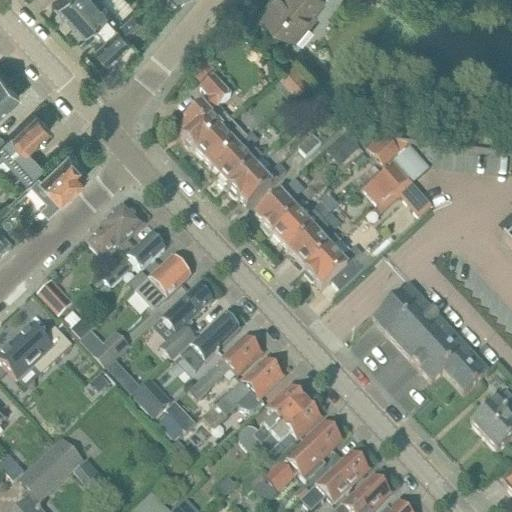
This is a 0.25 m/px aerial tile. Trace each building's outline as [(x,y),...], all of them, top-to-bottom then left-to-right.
[(58,0),(54,4),(70,21),(85,7),(86,7),(94,0),(58,0)] [(85,7),(70,21),(81,34),(89,27),(99,38),(112,25),(119,19),(132,7),(125,0),(94,0),(86,7),(85,7)] [(314,11),(322,0),(268,0),(260,10),(275,23),(297,42),(298,41),(302,45),(314,31),(309,27),(319,16),(314,11)] [(126,37),(144,20),(135,11),(109,34),(95,48),(108,63),(130,42),(126,37)] [(256,70),(268,83),(281,70),(276,65),(263,62),(256,70)] [(0,96),(10,88),(0,77),(0,96)] [(194,155),(194,154),(219,132),(229,123),(217,109),(230,97),(213,79),(199,91),(207,100),(200,107),(183,122),(184,124),(179,129),(186,136),(180,141),(194,155)] [(0,115),(4,111),(19,98),(10,88),(0,97),(0,115)] [(334,116),(343,126),(349,121),(340,111),(334,116)] [(21,128),(0,148),(0,161),(2,159),(26,185),(43,169),(32,156),(32,157),(27,152),(51,130),(35,114),(21,128)] [(194,154),(210,172),(250,136),(249,136),(245,140),(229,123),(219,132),(194,154)] [(346,134),(337,143),(349,156),(358,148),(346,134)] [(250,136),(211,172),(227,190),(251,168),(262,158),(252,148),(256,143),(250,136)] [(297,149),(305,159),(320,146),(311,136),(297,149)] [(357,145),(382,169),(411,144),(383,141),(376,148),(371,144),(370,145),(363,139),(357,145)] [(409,149),(393,164),(412,186),(429,171),(409,149)] [(51,191),(43,198),(46,202),(39,208),(47,217),(62,203),(61,201),(70,192),(69,191),(84,176),(78,168),(79,167),(67,154),(40,179),(51,191)] [(251,168),(227,190),(246,210),(260,197),(285,175),(278,167),(263,181),(251,168)] [(376,209),(405,182),(392,168),(362,194),(376,209)] [(405,182),(393,193),(394,194),(398,199),(417,220),(429,210),(405,182)] [(254,219),(271,238),(295,215),(285,204),(299,191),(293,183),(268,205),(254,219)] [(7,204),(17,214),(35,197),(26,187),(7,204)] [(271,238),(287,255),(329,216),(320,206),(312,212),(306,205),(295,215),(271,238)] [(92,249),(101,258),(114,246),(117,250),(141,228),(135,222),(123,209),(86,243),(92,249)] [(287,255),(304,274),(339,242),(332,234),(340,228),(329,216),(287,255)] [(503,239),(502,240),(511,251),(511,236),(506,242),(503,239)] [(150,237),(101,282),(110,291),(134,269),(139,274),(164,252),(150,237)] [(0,239),(0,260),(11,251),(0,239)] [(339,242),(304,274),(321,292),(329,285),(338,295),(360,275),(351,265),(360,257),(353,249),(349,253),(339,242)] [(134,296),(152,315),(174,293),(189,280),(171,261),(156,274),(134,296)] [(37,296),(50,311),(58,319),(72,306),(51,283),(37,296)] [(175,335),(159,350),(169,361),(179,352),(192,340),(184,332),(191,326),(190,324),(211,304),(208,301),(210,299),(201,289),(199,291),(196,288),(161,321),(175,335)] [(372,322),(430,385),(442,374),(463,397),(487,374),(408,289),(372,322)] [(188,349),(204,366),(224,347),(238,333),(223,317),(188,349)] [(70,332),(80,342),(95,328),(85,318),(70,332)] [(30,328),(0,356),(0,367),(16,385),(32,371),(39,379),(71,349),(54,330),(42,341),(30,328)] [(90,357),(105,372),(114,363),(129,349),(115,334),(90,357)] [(230,354),(188,395),(197,405),(230,374),(235,379),(245,370),(260,356),(245,341),(230,354)] [(114,363),(105,372),(113,381),(122,373),(114,363)] [(261,406),(257,402),(267,393),(281,380),(266,363),(242,385),(241,384),(226,397),(202,421),(214,433),(227,420),(226,418),(238,407),(241,410),(248,413),(255,412),(261,406)] [(99,378),(90,386),(97,394),(106,385),(99,378)] [(132,383),(123,391),(131,400),(140,391),(132,383)] [(132,402),(151,422),(169,404),(150,385),(132,402)] [(260,448),(261,449),(306,406),(291,390),(266,412),(274,420),(258,435),(252,430),(247,430),(242,433),(239,437),(238,440),(238,443),(239,446),(250,458),(260,448)] [(511,440),(511,428),(510,426),(511,423),(511,401),(505,393),(469,427),(496,456),(511,440)] [(261,449),(268,457),(290,437),(295,443),(305,434),(319,421),(306,406),(261,449)] [(168,417),(155,429),(171,445),(183,433),(168,417)] [(286,461),(281,465),(294,479),(296,477),(304,485),(323,467),(320,463),(326,457),(340,443),(324,426),(303,445),(286,461)] [(176,443),(171,448),(184,461),(189,457),(176,443)] [(23,499),(27,503),(33,509),(81,466),(62,445),(34,470),(19,484),(28,494),(23,499)] [(347,492),(368,473),(351,455),(337,469),(299,504),(307,511),(313,511),(324,502),(323,501),(325,499),(334,508),(349,494),(347,492)] [(8,459),(0,465),(0,470),(12,484),(22,475),(8,459)] [(264,481),(263,482),(277,497),(294,480),(294,479),(281,465),(278,468),(270,476),(264,481)] [(337,511),(372,511),(375,510),(390,496),(373,478),(358,492),(337,511)] [(511,478),(502,488),(511,498),(511,478)] [(166,511),(151,495),(133,511),(166,511)] [(35,511),(33,509),(27,503),(17,511),(35,511)]
